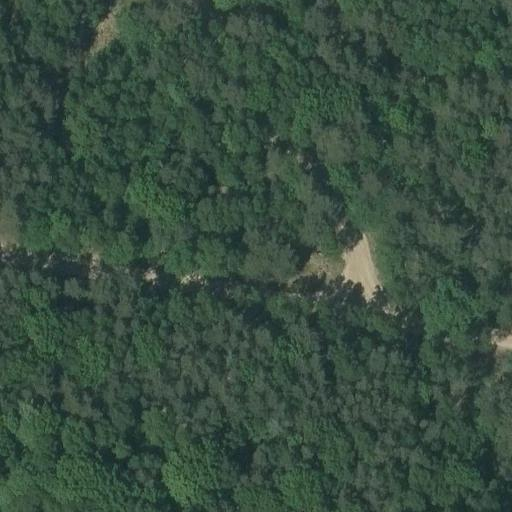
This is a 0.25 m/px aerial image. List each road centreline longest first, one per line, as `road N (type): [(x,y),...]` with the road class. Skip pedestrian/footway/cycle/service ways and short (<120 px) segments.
road 1 (track): [(177,0),(240,98),(349,228),(355,264),(336,291),(312,306)]
road 2 (track): [(0,254),(312,306)]
road 3 (track): [(312,306),(511,343)]
